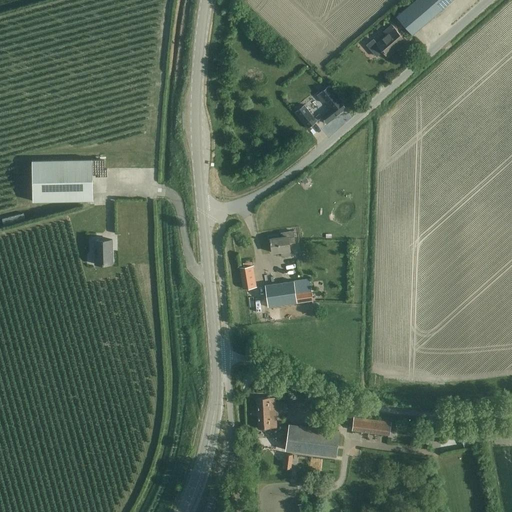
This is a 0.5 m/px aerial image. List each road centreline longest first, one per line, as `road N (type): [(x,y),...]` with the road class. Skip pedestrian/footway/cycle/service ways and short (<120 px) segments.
road 1 (unclassified): [(219,209),(282,180),(489,0)]
road 2 (unclassified): [(216,357),(245,359),(350,404),(443,417),(511,411)]
road 3 (tertiary): [(202,211),(195,127),(207,0)]
road 4 (tertiary): [(189,511),(213,435),(216,357)]
road 5 (tertiary): [(216,357),(202,211)]
